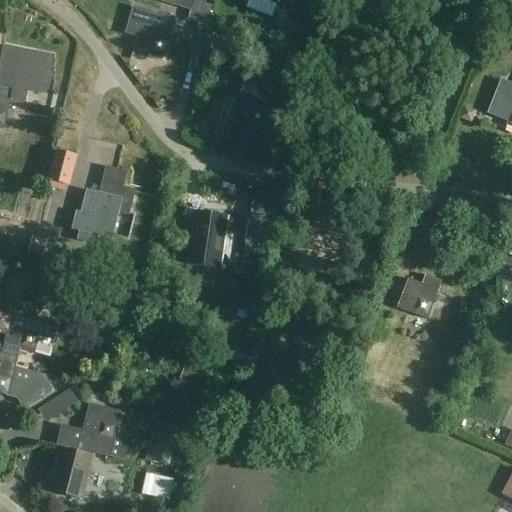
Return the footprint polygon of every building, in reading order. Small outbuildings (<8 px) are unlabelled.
[(164,0),(164,1),(174,4),(174,7),(192,12),(189,23),(199,26),(206,2),(198,0),(164,0)] [(175,20),(145,11),(144,12),(133,9),(126,34),(137,37),(134,49),(148,53),(150,59),(160,62),(164,58),(172,29),(173,30),(175,20),(175,19),(175,20)] [(3,49),(0,68),(0,89),(3,90),(4,87),(9,88),(8,93),(10,93),(9,100),(9,102),(27,105),(29,92),(45,95),(52,58),(3,49)] [(511,84),(500,80),(487,114),(507,121),(505,125),(511,127),(511,84)] [(0,129),(4,130),(9,102),(9,100),(10,93),(8,93),(9,88),(4,87),(3,90),(0,89),(0,129)] [(272,101),(274,90),(256,87),(254,97),(239,95),(234,122),(264,128),(270,100),(272,101)] [(466,107),(461,118),(471,122),(476,111),(466,107)] [(57,152),(49,181),(69,186),(76,157),(57,152)] [(131,218),(137,192),(125,189),(129,174),(106,168),(99,197),(97,207),(82,203),(75,232),(105,240),(112,213),(131,218)] [(57,187),(55,195),(66,198),(68,190),(57,187)] [(255,194),(247,254),(271,257),(279,197),(255,194)] [(223,255),(227,219),(204,216),(201,236),(186,234),(182,264),(212,268),(214,254),(223,255)] [(336,243),(338,235),(326,232),(324,240),(299,234),(291,269),(328,279),(337,243),(336,243)] [(511,257),(511,234),(506,233),(500,253),(511,257)] [(55,247),(32,240),(27,257),(50,264),(55,247)] [(497,273),(509,278),(511,270),(511,261),(503,257),(497,273)] [(240,277),(256,279),(264,280),(267,262),(243,258),(240,277)] [(116,287),(120,269),(107,266),(103,284),(116,287)] [(436,295),(440,282),(422,276),(419,286),(404,280),(394,308),(424,318),(433,294),(436,295)] [(119,304),(113,319),(125,324),(131,309),(119,304)] [(0,314),(0,331),(9,334),(3,356),(9,358),(10,354),(14,355),(13,360),(17,360),(20,349),(35,352),(39,338),(53,341),(56,327),(42,324),(0,314)] [(111,356),(120,350),(116,344),(107,350),(111,356)] [(0,365),(0,395),(8,398),(22,401),(22,402),(30,412),(30,413),(42,405),(58,395),(57,394),(52,386),(46,377),(29,372),(15,369),(17,360),(13,360),(14,355),(10,354),(9,358),(3,356),(1,366),(0,365)] [(236,364),(233,377),(246,380),(249,367),(236,364)] [(72,390),(65,395),(44,408),(52,419),(79,402),(72,390)] [(80,444),(80,445),(86,446),(87,444),(91,445),(90,448),(95,449),(93,454),(108,458),(124,462),(129,443),(113,439),(120,413),(90,406),(84,432),(80,444)] [(161,466),(169,439),(152,435),(145,462),(161,466)] [(62,451),(52,493),(82,501),(92,459),(93,454),(95,449),(90,448),(91,445),(87,444),(86,446),(80,445),(80,444),(62,440),(59,439),(59,440),(57,449),(62,451)] [(173,485),(146,478),(142,498),(169,504),(173,485)] [(511,504),(511,478),(501,499),(511,504)]
